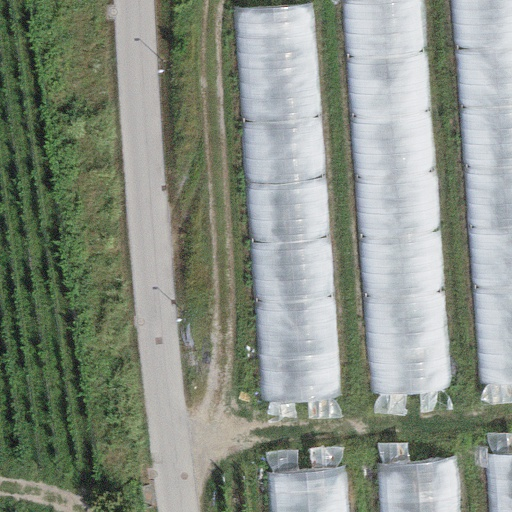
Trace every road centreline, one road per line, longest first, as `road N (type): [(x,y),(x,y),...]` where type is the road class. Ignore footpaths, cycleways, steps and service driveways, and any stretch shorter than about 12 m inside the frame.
road 1 (unclassified): [(167,511),(139,0)]
road 2 (track): [(0,503),(137,511)]
